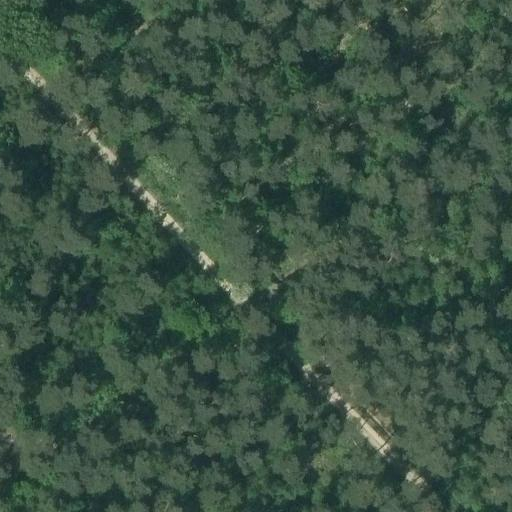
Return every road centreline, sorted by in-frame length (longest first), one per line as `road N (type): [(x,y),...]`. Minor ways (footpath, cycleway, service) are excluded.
road 1 (track): [(0,44),(239,291)]
road 2 (unknown): [(467,511),(239,291)]
road 3 (unknown): [(239,291),(239,301),(94,452),(0,474)]
road 4 (track): [(239,291),(444,511)]
road 5 (track): [(511,164),(239,291)]
